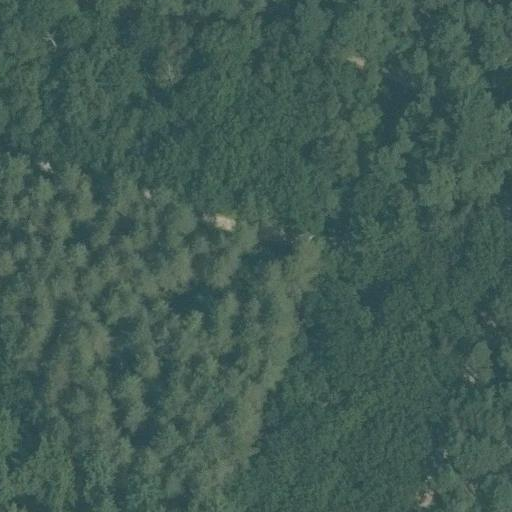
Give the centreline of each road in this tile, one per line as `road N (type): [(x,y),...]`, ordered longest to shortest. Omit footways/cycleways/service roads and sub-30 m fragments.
road 1 (track): [(0,166),(295,244),(344,245),(511,210)]
road 2 (unknown): [(511,83),(398,92),(0,41)]
road 3 (track): [(415,511),(511,254)]
road 4 (track): [(344,245),(433,0)]
